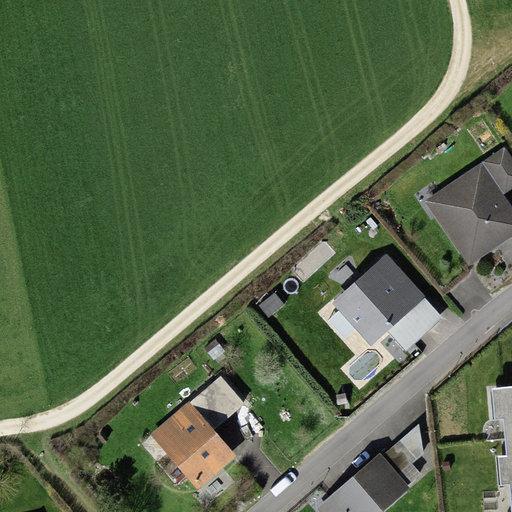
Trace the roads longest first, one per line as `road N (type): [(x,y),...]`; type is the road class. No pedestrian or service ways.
road 1 (track): [(452,0),(461,64),(453,90),(429,114),(80,410),(0,431)]
road 2 (residential): [(263,511),(511,300)]
